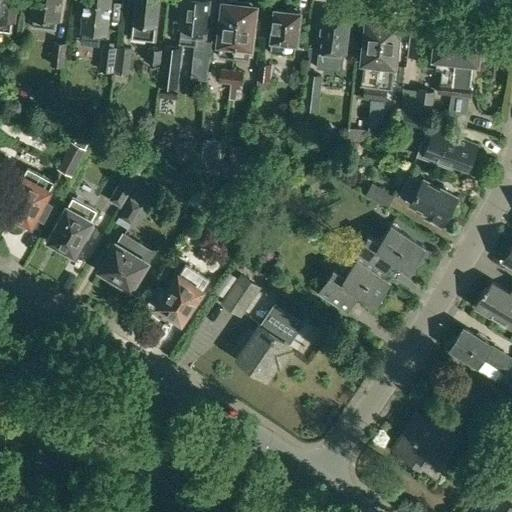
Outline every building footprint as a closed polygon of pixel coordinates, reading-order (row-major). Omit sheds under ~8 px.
[(0,0),(0,30),(11,32),(12,19),(13,19),(14,0),(0,0)] [(33,0),(32,16),(30,27),(55,30),(57,19),(58,19),(60,0),(33,0)] [(99,45),(100,34),(107,35),(110,0),(84,0),(82,32),(86,32),(84,44),(99,45)] [(134,0),(131,33),(156,36),(159,0),(134,0)] [(180,27),(179,36),(178,44),(194,46),(195,38),(197,38),(194,67),(208,69),(212,38),(206,38),(207,30),(209,16),(207,16),(208,0),(206,0),(182,0),(180,27)] [(217,57),(233,59),(239,2),(229,1),(226,3),(222,3),(218,43),(219,44),(217,57)] [(239,2),(233,59),(248,60),(250,48),(251,48),(255,6),(251,6),(250,3),(239,2)] [(272,41),(270,53),(293,55),(295,43),(296,43),(300,12),(297,11),(295,9),(289,8),(286,10),(275,9),(271,41),(272,41)] [(320,50),(319,61),(331,62),(332,52),(343,53),(348,18),(345,17),(345,14),(335,13),(334,16),(323,15),(318,50),(320,50)] [(362,73),(377,75),(384,19),(373,18),(371,20),(367,20),(362,62),(363,62),(362,73)] [(384,19),(377,75),(393,76),(394,65),(395,66),(399,24),(396,23),(395,21),(384,19)] [(436,59),(434,70),(441,71),(438,93),(450,95),(457,30),(452,30),(452,27),(441,26),(441,29),(437,28),(433,59),(436,59)] [(481,33),(457,30),(450,95),(472,97),(472,86),(470,86),(472,63),(477,63),(477,61),(481,61),(482,50),(479,49),(481,33)] [(53,40),(50,64),(64,66),(67,42),(53,40)] [(102,45),(98,70),(112,72),(116,47),(102,45)] [(146,61),(160,63),(162,49),(148,47),(146,61)] [(158,85),(176,87),(180,48),(167,47),(165,61),(161,61),(158,85)] [(118,48),(115,72),(128,74),(131,49),(118,48)] [(259,64),(257,80),(269,82),(271,65),(259,64)] [(230,83),(232,71),(221,70),(219,82),(230,83)] [(232,71),(230,83),(242,84),(243,72),(232,71)] [(307,75),(304,98),(318,99),(320,76),(307,75)] [(431,113),(434,91),(417,90),(414,111),(431,113)] [(428,118),(397,109),(393,122),(424,131),(428,118)] [(453,169),(454,165),(467,169),(468,167),(471,166),(474,159),(471,156),(476,145),(446,134),(445,135),(435,131),(427,128),(416,155),(453,169)] [(197,140),(171,138),(170,160),(195,161),(197,140)] [(72,142),(59,167),(71,174),(84,148),(72,142)] [(129,167),(139,173),(147,160),(137,153),(129,167)] [(26,166),(22,175),(0,215),(0,218),(13,225),(18,216),(31,223),(37,211),(42,214),(49,202),(44,199),(49,189),(53,181),(41,174),(26,166)] [(139,173),(129,167),(109,200),(119,206),(139,173)] [(426,217),(440,225),(455,197),(423,180),(422,182),(409,175),(398,196),(411,203),(410,204),(428,213),(426,217)] [(220,178),(213,189),(234,202),(243,188),(220,178)] [(200,180),(185,202),(197,210),(212,188),(200,180)] [(150,191),(140,184),(119,218),(129,225),(150,191)] [(371,184),(365,194),(385,207),(392,196),(371,184)] [(91,219),(97,209),(72,196),(48,239),(61,247),(59,250),(71,257),(83,236),(87,237),(93,226),(89,224),(92,220),(91,219)] [(353,256),(377,272),(386,258),(392,262),(394,258),(413,271),(420,260),(418,258),(425,247),(390,224),(378,242),(367,235),(366,236),(367,236),(353,256)] [(115,242),(99,269),(115,279),(116,283),(123,288),(127,286),(130,288),(140,272),(145,271),(148,266),(146,262),(153,251),(122,232),(116,242),(115,242)] [(511,245),(511,247),(509,248),(505,255),(505,258),(503,260),(511,265),(511,245)] [(377,272),(353,256),(346,251),(334,269),(333,268),(318,290),(348,311),(348,309),(342,306),(351,292),(357,296),(360,292),(378,305),(386,293),(383,292),(391,281),(377,272)] [(167,316),(170,314),(181,321),(203,290),(202,289),(209,280),(185,264),(167,291),(158,285),(150,297),(159,303),(158,306),(160,307),(160,311),(167,316)] [(242,276),(223,303),(239,314),(257,286),(242,276)] [(511,287),(509,292),(491,281),(487,288),(485,287),(482,292),(484,293),(476,306),(511,327),(511,287)] [(244,348),(238,357),(266,375),(276,361),(279,363),(289,348),(286,346),(287,343),(280,338),(286,329),(270,318),(264,327),(260,325),(254,334),(248,330),(238,344),(244,348)] [(504,372),(503,371),(510,359),(490,346),(491,345),(463,328),(451,348),(476,364),(475,367),(498,382),(504,372)] [(485,418),(508,433),(511,427),(511,408),(498,399),(485,418)] [(461,432),(443,419),(426,407),(421,415),(417,412),(401,435),(400,435),(392,447),(406,457),(407,456),(420,466),(424,460),(436,468),(461,432)] [(511,511),(511,487),(503,481),(496,491),(480,511),(511,511)]
